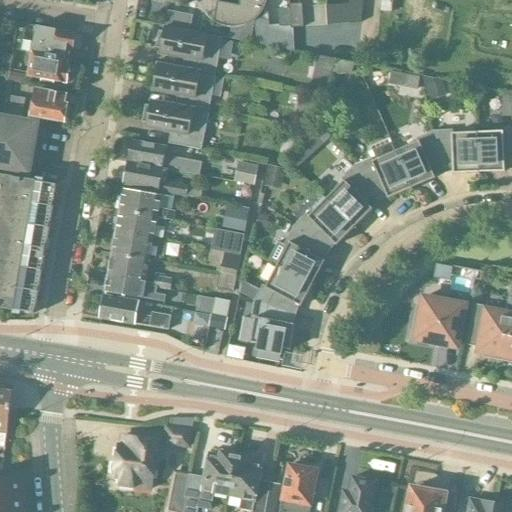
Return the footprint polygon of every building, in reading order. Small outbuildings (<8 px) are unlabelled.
[(198,0),(199,2),(200,7),(202,11),(205,14),(208,18),(211,21),(215,24),(219,26),(223,27),(228,28),(231,28),(233,28),(236,28),(237,28),(238,28),(240,27),(242,27),(244,26),(246,26),(247,25),(249,24),(250,24),(251,23),(253,22),(254,21),(257,18),(260,14),(263,11),(265,7),(267,2),(266,0),(198,0)] [(352,5),(348,5),(350,23),(361,22),(363,4),(352,5)] [(264,15),(255,21),(257,44),(271,47),(270,36),(269,27),(269,20),(267,5),(266,6),(263,11),(264,15)] [(301,8),(290,9),(291,28),(303,27),(301,8)] [(231,28),(229,39),(250,43),(254,21),(253,22),(251,23),(250,24),(249,24),(247,25),(246,26),(244,26),(242,27),(240,27),(238,28),(237,28),(236,28),(233,28),(231,28)] [(21,50),(26,25),(19,23),(14,49),(21,50)] [(32,52),(69,58),(71,50),(72,49),(77,50),(80,49),(82,38),(80,35),(74,34),(74,33),(37,27),(32,52)] [(191,70),(216,75),(223,38),(166,28),(165,33),(160,32),(157,48),(162,49),(161,54),(193,60),(191,70)] [(68,67),(69,58),(32,52),(28,77),(65,84),(66,83),(72,84),(74,82),(76,72),(74,69),(68,68),(68,67)] [(2,53),(0,64),(9,66),(11,55),(2,53)] [(317,56),(313,75),(328,79),(333,59),(317,56)] [(334,65),(332,75),(352,73),(354,64),(335,60),(334,65)] [(216,75),(191,70),(159,65),(158,70),(153,69),(150,85),(155,86),(154,91),(186,97),(184,107),(209,112),(216,75)] [(10,74),(8,82),(24,85),(25,77),(10,74)] [(410,77),(408,89),(417,90),(419,78),(410,77)] [(445,96),(441,81),(424,78),(431,100),(445,96)] [(65,96),(37,91),(35,100),(32,116),(64,122),(64,121),(68,120),(70,109),(66,107),(66,105),(63,105),(65,96)] [(511,117),(511,95),(503,95),(502,117),(511,117)] [(6,96),(3,114),(21,117),(24,99),(6,96)] [(203,150),(209,112),(184,107),(152,102),(151,107),(147,106),(144,122),(148,123),(147,128),(179,134),(177,145),(203,150)] [(37,124),(0,117),(0,169),(28,174),(37,124)] [(477,133),(479,173),(505,172),(504,164),(511,163),(511,128),(501,129),(501,132),(477,133)] [(321,134),(316,139),(324,147),(334,137),(326,129),(321,134)] [(453,175),(479,173),(477,133),(453,134),(453,131),(433,132),(441,167),(452,166),(453,175)] [(432,171),(441,167),(433,132),(416,139),(418,142),(395,152),(411,189),(435,179),(432,171)] [(371,148),(369,153),(372,159),(355,166),(375,196),(384,192),(388,199),(411,189),(395,152),(390,139),(371,148)] [(129,165),(162,170),(167,171),(201,177),(203,165),(173,159),(173,162),(164,160),(166,148),(133,141),(129,165)] [(240,164),(237,182),(254,185),(258,167),(240,164)] [(129,165),(125,186),(170,194),(187,197),(187,195),(201,198),(202,190),(189,188),(189,187),(165,183),(167,171),(162,170),(129,165)] [(326,200),(354,228),(373,210),(367,204),(375,196),(355,166),(341,180),(344,182),(326,200)] [(278,191),(282,171),(267,168),(263,188),(278,191)] [(0,223),(50,233),(58,186),(0,175),(0,223)] [(162,197),(124,191),(120,213),(158,220),(174,222),(176,213),(159,210),(162,197)] [(294,227),(322,248),(330,241),(336,247),(354,228),(326,200),(309,217),(306,214),(294,227)] [(227,206),(222,228),(244,232),(249,209),(239,207),(239,209),(227,206)] [(120,213),(117,234),(154,240),(155,236),(156,227),(165,228),(166,221),(158,220),(120,213)] [(269,217),(259,215),(256,227),(266,229),(269,217)] [(50,233),(0,223),(0,265),(43,273),(50,233)] [(278,243),(269,261),(277,266),(313,285),(325,262),(318,258),(322,248),(294,227),(286,242),(289,244),(287,247),(278,243)] [(117,234),(113,255),(150,261),(152,248),(162,250),(163,242),(158,241),(154,240),(117,234)] [(244,238),(224,234),(220,254),(240,258),(244,238)] [(113,255),(109,276),(146,283),(155,285),(154,288),(170,291),(172,280),(147,276),(149,266),(150,261),(113,255)] [(237,274),(240,258),(224,255),(220,271),(237,274)] [(438,263),(435,277),(459,281),(462,268),(438,263)] [(0,309),(35,316),(43,273),(0,265),(0,309)] [(301,308),(313,285),(277,266),(266,287),(263,286),(255,301),(288,313),(293,304),(301,308)] [(109,276),(106,292),(163,302),(164,296),(153,294),(154,288),(155,285),(146,283),(109,276)] [(233,295),(236,280),(219,276),(216,291),(233,295)] [(105,296),(101,319),(139,325),(139,324),(169,329),(172,316),(154,312),(153,317),(137,314),(139,302),(105,296)] [(417,332),(415,340),(457,348),(465,306),(423,298),(421,307),(418,306),(413,331),(417,332)] [(212,313),(227,316),(230,301),(215,299),(212,313)] [(244,317),(239,341),(258,345),(258,349),(282,353),(282,349),(290,351),(295,325),(286,324),(288,313),(255,301),(251,319),(244,317)] [(483,357),(502,361),(511,315),(487,311),(488,307),(475,305),(468,341),(480,343),(478,352),(484,353),(483,357)] [(211,315),(209,328),(224,331),(227,318),(212,315),(211,315)] [(511,315),(502,361),(511,362),(511,315)] [(0,446),(4,447),(6,434),(8,435),(14,393),(0,390),(0,446)] [(191,428),(168,425),(166,442),(189,445),(191,428)] [(159,440),(126,436),(124,445),(119,444),(117,461),(114,461),(112,467),(113,473),(115,473),(114,477),(120,478),(119,485),(152,489),(159,440)] [(214,493),(229,496),(236,458),(234,457),(235,452),(222,449),(220,455),(211,453),(205,478),(189,475),(184,498),(186,499),(182,511),(197,511),(198,508),(210,511),(214,493)] [(236,458),(229,496),(242,499),(240,509),(252,511),(251,511),(264,511),(270,484),(271,482),(258,479),(261,463),(252,461),(253,455),(241,453),(240,458),(236,458)] [(308,511),(310,504),(317,470),(290,464),(280,511),(308,511)] [(174,472),(165,511),(182,511),(186,499),(184,498),(189,475),(174,472)] [(358,477),(353,476),(350,491),(344,490),(339,511),(369,511),(371,505),(372,503),(373,497),(375,497),(375,496),(372,495),(375,481),(371,480),(368,477),(361,475),(358,477)] [(0,511),(23,511),(21,478),(0,479),(0,511)] [(413,488),(407,511),(440,511),(441,508),(443,508),(445,498),(444,498),(444,494),(429,491),(430,487),(425,484),(421,483),(416,485),(415,488),(413,488)] [(270,484),(264,511),(272,511),(278,486),(270,484)] [(494,511),(497,500),(490,498),(485,501),(480,500),(480,501),(472,500),(469,511),(494,511)] [(494,511),(511,511),(511,507),(511,506),(506,505),(503,501),(497,500),(494,511)]
